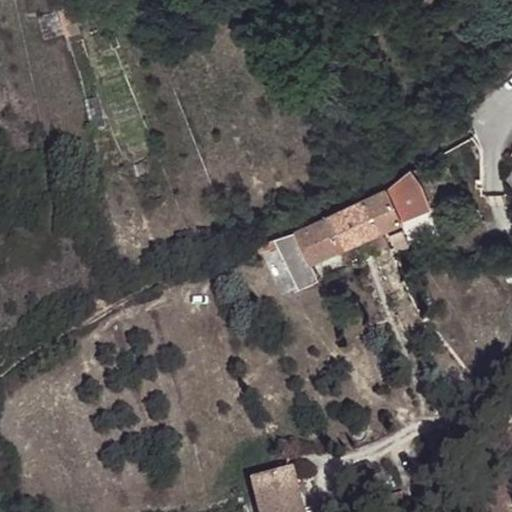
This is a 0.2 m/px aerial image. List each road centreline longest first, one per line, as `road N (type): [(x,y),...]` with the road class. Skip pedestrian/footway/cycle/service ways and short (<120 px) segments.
road 1 (track): [(511,387),(416,443),(318,473)]
road 2 (unclassified): [(511,101),(491,163),(497,202),(511,229)]
